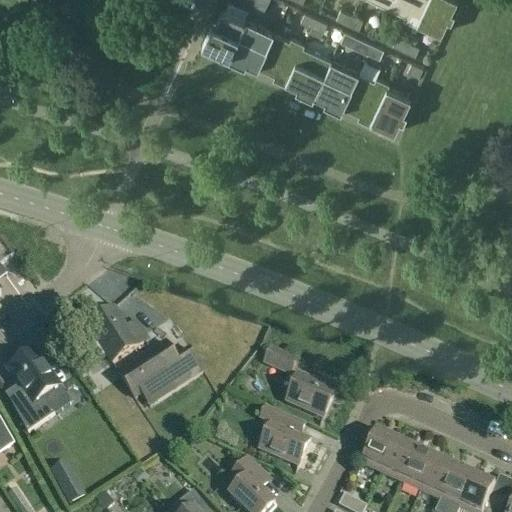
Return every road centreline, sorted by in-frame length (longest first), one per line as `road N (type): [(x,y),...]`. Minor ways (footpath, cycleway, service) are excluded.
road 1 (tertiary): [(511,391),(335,313),(107,229)]
road 2 (residential): [(511,460),(389,406),(369,409),(312,511)]
road 3 (residential): [(0,333),(73,279),(107,229)]
